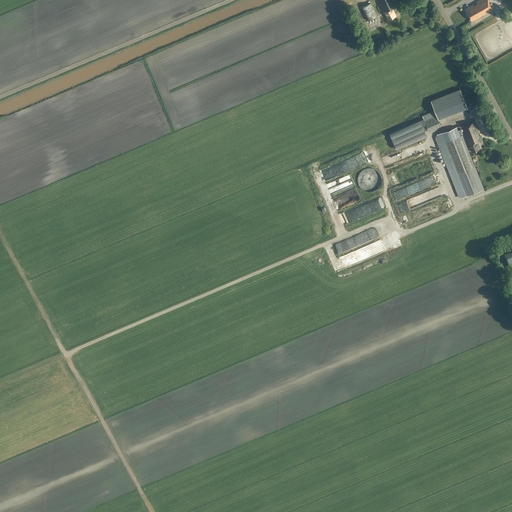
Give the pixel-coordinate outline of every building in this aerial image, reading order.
[(378,0),(387,19),(395,15),(392,9),(397,7),(394,2),(392,0),(378,0)] [(471,21),(494,8),(489,0),(479,0),(476,2),(477,3),(474,5),(473,4),(464,9),(471,21)] [(376,16),(370,3),(361,7),(367,20),(376,16)] [(431,100),(439,119),(450,115),(468,108),(460,88),(431,100)] [(434,110),(422,116),(423,118),(388,133),(395,149),(426,136),(423,130),(427,128),(428,131),(441,126),(437,118),(434,110)] [(474,120),(439,134),(436,135),(435,138),(459,198),(483,189),(462,135),(465,134),(471,152),(479,149),(477,142),(481,141),(480,135),(478,136),(477,131),(478,131),(474,120)] [(485,123),(488,130),(493,128),(490,121),(489,122),(485,123)] [(422,140),(416,143),(420,153),(426,150),(422,140)] [(378,157),(380,166),(402,161),(399,152),(378,157)] [(384,172),(388,186),(403,181),(402,177),(419,172),(417,166),(421,165),(420,164),(428,161),(427,159),(384,172)] [(357,182),(358,183),(358,184),(359,185),(359,186),(360,187),(361,188),(362,189),(363,189),(364,190),(365,190),(366,191),(367,191),(368,191),(369,191),(370,191),(371,191),(372,191),(373,191),(374,190),(375,190),(375,189),(376,189),(377,188),(378,187),(379,186),(380,185),(380,184),(380,183),(381,182),(381,181),(381,180),(381,179),(381,178),(381,177),(380,176),(380,175),(380,174),(379,173),(379,172),(378,171),(377,171),(376,170),(376,169),(375,169),(374,168),(373,168),(372,168),(371,168),(370,167),(369,167),(367,167),(366,168),(365,168),(364,168),(363,169),(362,170),(361,171),(360,171),(360,172),(359,173),(358,174),(358,175),(358,176),(357,177),(357,178),(357,179),(357,180),(357,181),(357,182)] [(391,188),(394,198),(405,195),(405,197),(410,195),(409,194),(429,189),(428,184),(420,186),(419,181),(391,188)] [(361,201),(363,205),(371,201),(369,197),(361,201)] [(405,223),(446,209),(442,199),(435,201),(434,198),(415,204),(417,209),(402,214),(405,223)] [(365,210),(366,213),(377,209),(378,209),(381,208),(379,204),(365,210)] [(390,240),(399,236),(390,213),(378,218),(379,221),(377,222),(381,233),(387,231),(390,240)] [(374,227),(330,242),(334,253),(377,237),(374,227)]
